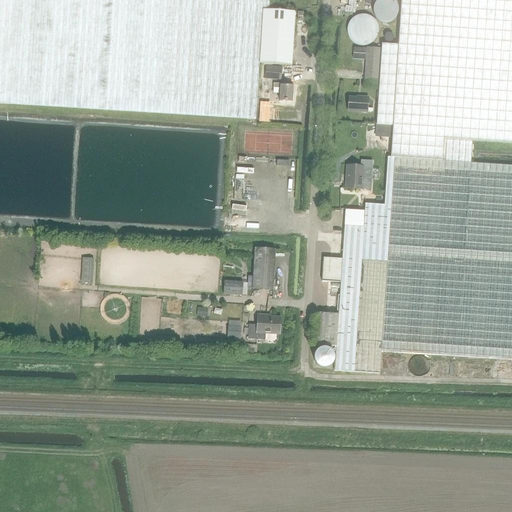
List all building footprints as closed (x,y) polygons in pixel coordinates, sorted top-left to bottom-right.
[(0,0),(0,104),(255,120),(259,64),(292,66),(295,12),(269,10),(269,2),(264,2),(264,0),(0,0)] [(395,3),(391,0),(378,0),(376,3),(374,6),(373,11),(374,15),(376,19),(379,21),(383,23),(387,23),(391,21),(395,19),(397,15),(398,11),(397,6),(395,3)] [(511,0),(400,0),(391,158),(470,163),(472,141),(511,144),(511,0)] [(369,18),(364,16),(360,16),(355,17),(351,20),(348,24),(346,28),(346,33),(347,38),(350,42),(354,45),(358,46),(363,47),(367,45),(372,43),(375,39),(376,35),(377,30),(375,25),(373,21),(369,18)] [(365,54),(360,54),(359,64),(365,64),(364,88),(378,89),(381,49),(366,48),(365,54)] [(281,81),(282,69),(267,68),(265,79),(281,81)] [(273,89),(280,89),(279,102),(292,102),(293,87),(281,86),(281,84),(273,84),(273,89)] [(368,98),(360,98),(360,99),(349,98),(348,111),(367,113),(367,112),(372,112),(373,109),(367,109),(368,98)] [(511,166),(387,158),(384,206),(365,204),(363,228),(344,226),(342,260),(323,258),(321,281),(340,283),(338,314),(319,313),(317,346),(336,347),(334,371),(380,374),(381,350),(511,358),(511,166)] [(360,166),(346,165),(344,189),(363,190),(369,190),(370,163),(360,162),(360,166)] [(248,207),(235,207),(235,213),(249,213),(249,205),(248,205),(248,207)] [(252,290),(273,291),(276,250),(254,248),(252,290)] [(81,259),(80,284),(91,285),(93,260),(81,259)] [(242,295),(242,283),(224,282),(224,294),(242,295)] [(197,308),(197,317),(204,317),(205,308),(197,308)] [(267,317),(267,316),(258,315),(257,325),(249,325),(248,340),(265,341),(265,334),(278,335),(279,318),(267,317)] [(228,339),(240,339),(240,334),(240,328),(228,327),(228,333),(228,339)] [(242,345),(241,353),(257,354),(257,345),(242,345)] [(331,350),(328,348),(324,347),(320,348),(317,350),(314,354),(314,357),(314,361),(317,365),(320,367),(324,368),(328,367),(331,365),(333,361),(334,357),(333,354),(331,350)]
